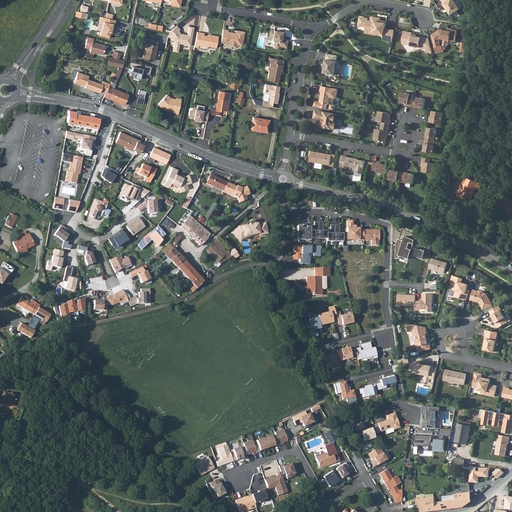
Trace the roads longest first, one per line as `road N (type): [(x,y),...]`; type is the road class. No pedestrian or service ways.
road 1 (tertiary): [(511,268),(421,220),(282,178)]
road 2 (tertiary): [(282,178),(113,113)]
road 3 (residential): [(385,284),(386,233),(376,221),(280,211)]
road 4 (residential): [(328,505),(296,451),(246,467),(236,481)]
road 5 (residential): [(310,30),(367,0),(424,18)]
road 6 (residential): [(113,113),(71,227)]
